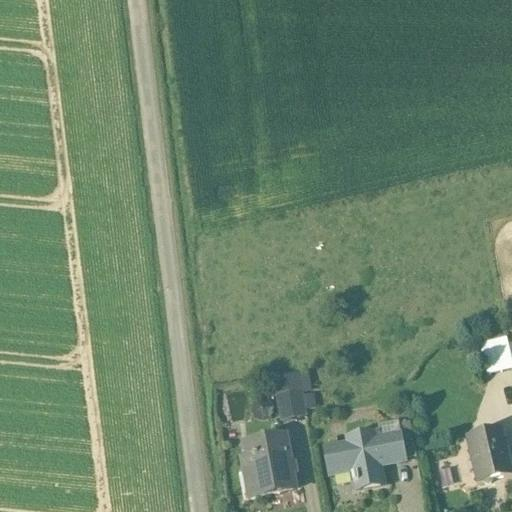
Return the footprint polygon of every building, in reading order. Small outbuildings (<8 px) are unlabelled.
[(511,365),(508,347),(484,353),(489,377),(511,371),(511,365)] [(305,398),(314,396),(311,376),(267,382),(270,402),(279,401),(305,398)] [(305,398),(279,401),(282,425),(309,421),(305,398)] [(410,425),(397,428),(397,429),(399,439),(400,439),(404,462),(416,460),(410,425)] [(396,428),(379,432),(380,436),(349,442),(350,448),(331,452),(332,460),(327,461),(330,479),(355,474),(356,480),(353,481),(354,487),(357,486),(358,492),(382,487),(378,467),(404,462),(400,439),(399,439),(397,429),(396,429),(396,428)] [(511,471),(503,431),(466,440),(477,486),(483,484),(486,487),(491,486),(493,482),(511,477),(511,471)] [(280,440),(247,447),(249,459),(283,453),(280,440)] [(249,459),(243,461),(245,475),(252,474),(255,488),(262,487),(264,500),(281,497),(281,493),(294,490),(287,453),(249,459)]
